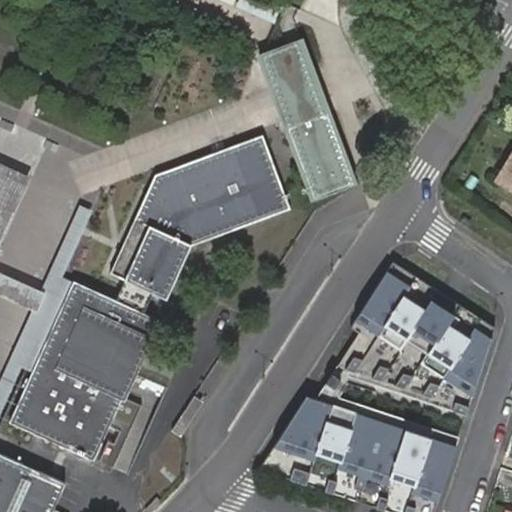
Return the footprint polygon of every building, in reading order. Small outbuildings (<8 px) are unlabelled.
[(264,0),(189,0),(267,36),(280,7),(264,0)] [(260,55),(286,127),(328,111),(315,75),(301,39),(260,55)] [(328,111),(286,127),(313,200),(355,184),(328,111)] [(291,209),(263,134),(213,153),(216,162),(205,166),(202,157),(155,175),(110,273),(125,280),(152,292),(167,300),(191,247),(291,209)] [(213,153),(202,157),(205,166),(216,162),(213,153)] [(511,161),(500,181),(511,188),(511,161)] [(0,247),(30,177),(0,162),(0,247)] [(0,412),(20,367),(32,372),(73,282),(63,278),(93,211),(79,205),(40,291),(44,293),(36,312),(32,310),(0,380),(0,412)] [(465,413),(492,332),(393,263),(349,328),(359,331),(335,366),(465,413)] [(40,291),(0,273),(0,295),(32,310),(36,312),(44,293),(40,291)] [(142,313),(152,292),(125,280),(115,301),(142,313)] [(115,301),(73,282),(32,372),(10,423),(95,461),(123,399),(126,400),(155,336),(152,335),(158,321),(142,313),(115,301)] [(453,448),(456,441),(335,398),(349,378),(463,419),(465,413),(335,366),(330,374),(339,380),(333,389),(324,383),(314,398),(453,448)] [(339,380),(330,374),(324,383),(333,389),(339,380)] [(431,511),(451,455),(302,401),(256,468),(379,511),(431,511)] [(51,511),(65,485),(0,454),(0,511),(51,511)]
